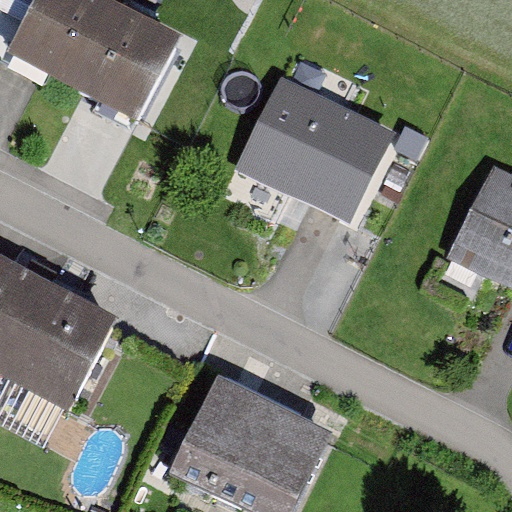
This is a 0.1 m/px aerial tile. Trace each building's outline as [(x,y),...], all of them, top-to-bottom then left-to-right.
[(117,15),(88,0),(43,0),(7,67),(26,76),(71,101),(117,15)] [(107,119),(135,134),(181,49),(117,15),(71,101),(107,119)] [(392,140),(286,88),(241,179),(324,219),(347,231),(392,140)] [(511,181),(495,173),(449,267),(511,297),(511,181)] [(0,269),(0,384),(1,385),(49,296),(0,269)] [(1,385),(68,421),(116,333),(49,296),(1,385)] [(276,416),(219,387),(170,481),(230,511),(299,511),(334,445),(276,416)]
